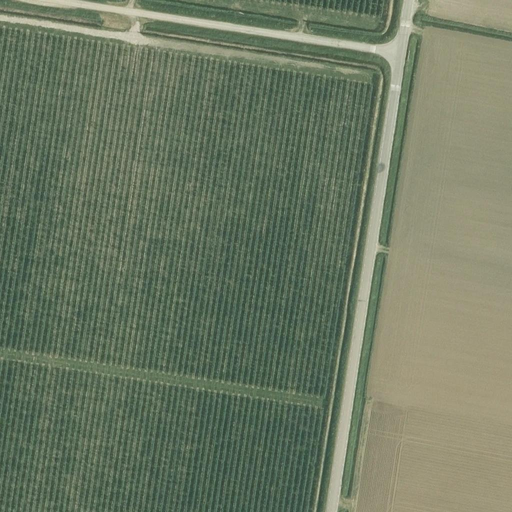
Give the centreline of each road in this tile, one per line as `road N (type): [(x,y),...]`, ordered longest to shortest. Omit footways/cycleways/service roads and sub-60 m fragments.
road 1 (tertiary): [(329,511),(399,54)]
road 2 (unclassified): [(399,54),(48,0)]
